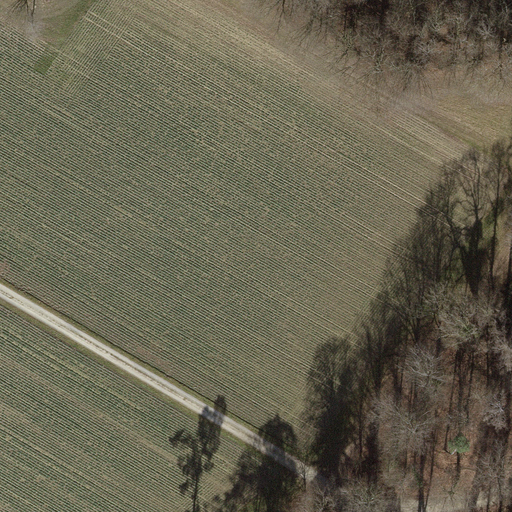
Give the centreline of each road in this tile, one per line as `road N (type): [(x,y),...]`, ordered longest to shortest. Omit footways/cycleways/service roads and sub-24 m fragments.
road 1 (track): [(336,499),(0,289)]
road 2 (track): [(511,487),(395,510),(336,499)]
